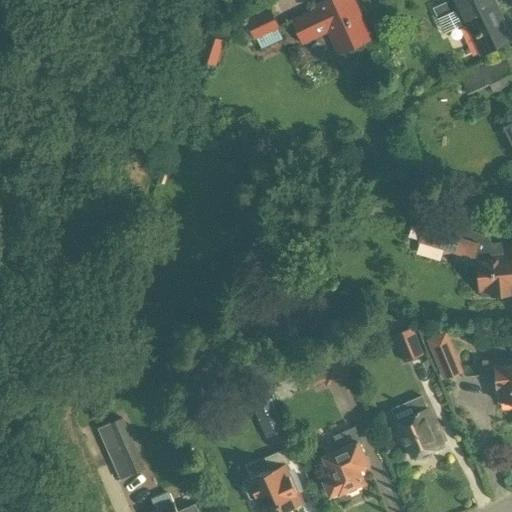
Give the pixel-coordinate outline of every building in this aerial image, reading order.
[(351,0),(324,0),(317,4),(319,8),(293,21),(302,41),(329,29),(340,53),(370,39),(351,0)] [(511,38),(493,0),(449,0),(433,8),(445,34),(466,23),(481,54),(511,39),(511,38)] [(278,27),(270,10),(248,20),(256,38),(277,27),(278,27)] [(200,61),(215,66),(223,43),(208,38),(200,61)] [(468,95),(511,75),(511,72),(506,58),(461,78),(468,95)] [(465,225),(489,232),(492,219),(469,212),(469,213),(465,212),(461,222),(465,224),(465,225)] [(511,240),(491,243),(489,236),(427,216),(419,242),(476,259),(479,292),(491,290),(492,296),(511,294),(510,288),(511,287),(511,240)] [(174,320),(170,332),(183,336),(187,324),(174,320)] [(395,331),(404,352),(421,346),(413,325),(395,331)] [(315,326),(297,326),(298,342),(315,342),(315,326)] [(463,372),(450,339),(430,347),(444,380),(463,372)] [(338,346),(299,363),(307,382),(323,375),(327,384),(350,374),(338,346)] [(214,383),(236,378),(230,356),(209,362),(214,383)] [(511,358),(483,361),(484,375),(495,374),(496,390),(499,390),(500,402),(511,401),(511,358)] [(395,422),(410,458),(417,456),(424,458),(430,456),(432,449),(444,444),(429,408),(427,409),(422,396),(410,401),(416,414),(410,416),(405,404),(392,409),(397,421),(395,422)] [(255,407),(265,432),(283,424),(272,399),(255,407)] [(339,491),(339,493),(346,490),(350,493),(358,489),(358,485),(364,482),(358,469),(368,464),(358,442),(360,441),(354,427),(335,436),(341,449),(323,456),(332,477),(323,481),(330,495),(339,491)] [(144,469),(133,443),(109,453),(120,479),(144,469)] [(294,486),(298,484),(292,471),(288,473),(285,466),(289,464),(284,452),(267,460),(272,471),(249,481),(251,485),(248,486),(245,489),(249,498),(254,499),(256,498),(262,511),(284,511),(302,504),(294,486)] [(152,502),(156,510),(151,511),(197,511),(195,505),(178,511),(177,511),(169,494),(152,502)]
